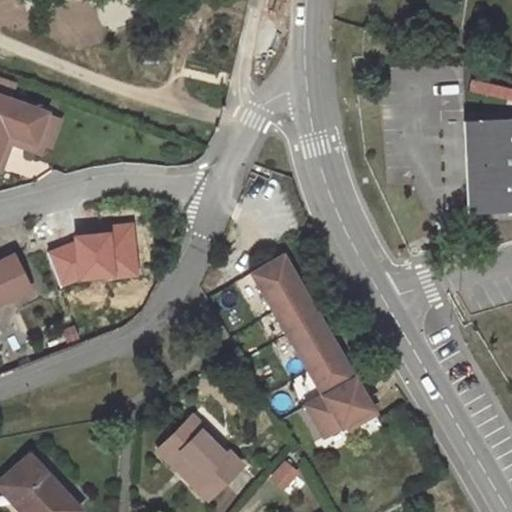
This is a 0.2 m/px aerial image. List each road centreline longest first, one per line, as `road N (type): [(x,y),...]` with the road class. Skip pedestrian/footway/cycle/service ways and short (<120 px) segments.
road 1 (residential): [(0,391),(153,334),(179,297),(219,193)]
road 2 (unclassified): [(381,297),(510,511)]
road 3 (unclassified): [(306,87),(330,192),(381,297)]
road 4 (residential): [(219,193),(95,186),(0,209)]
road 5 (track): [(0,47),(154,100),(179,70)]
road 6 (residential): [(219,193),(261,100),(306,87)]
road 7 (unclassified): [(381,297),(511,256)]
